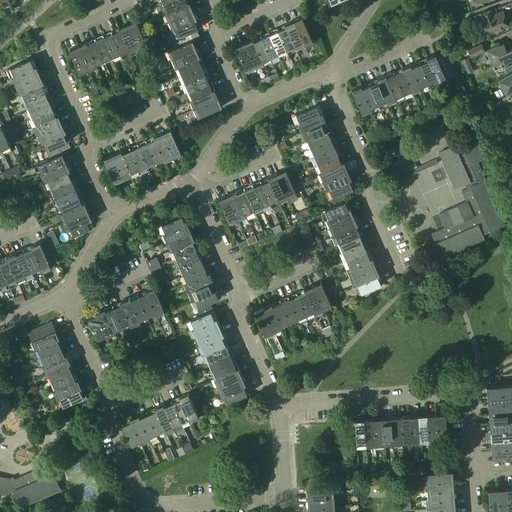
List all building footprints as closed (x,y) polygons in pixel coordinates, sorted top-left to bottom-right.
[(168,13),(190,3),(189,0),(174,0),(164,4),(168,13)] [(172,21),(194,11),(190,3),(168,13),(172,21)] [(497,12),(496,8),(479,14),(474,16),(476,23),(481,21),(486,34),(509,26),(503,10),(497,12)] [(198,19),(194,11),(172,21),(175,29),(198,19)] [(302,17),(294,21),(303,43),(312,39),(313,42),(313,41),(302,17)] [(201,27),(198,20),(198,19),(175,29),(179,36),(177,37),(180,45),(191,41),(188,33),(201,27)] [(136,20),(127,24),(137,46),(145,43),(146,45),(147,44),(136,20)] [(303,43),(294,21),(285,24),(295,47),(303,43)] [(137,46),(127,24),(119,28),(129,50),(132,57),(141,53),(137,46)] [(295,47),(285,24),(277,28),(287,50),(295,47)] [(129,50),(119,28),(112,31),(121,53),(129,50)] [(287,50),(277,28),(269,32),(279,54),(287,50)] [(121,53),(112,31),(103,35),(113,57),(121,53)] [(279,54),(269,32),(261,35),(271,58),(279,54)] [(113,57),(103,35),(95,38),(105,61),(113,57)] [(271,58),(261,35),(253,39),(263,61),(271,58)] [(105,61),(95,38),(87,42),(97,64),(105,61)] [(263,61),(253,39),(245,43),(255,65),(263,61)] [(175,58),(197,49),(193,40),(191,41),(180,45),(169,50),(169,51),(171,50),(175,58)] [(97,64),(87,42),(78,46),(88,68),(97,64)] [(255,65),(245,43),(236,47),(247,71),(247,69),(255,65)] [(504,43),(488,50),(493,64),(492,64),(495,71),(511,63),(511,48),(507,50),(504,43)] [(471,57),(485,51),(482,44),(468,50),(471,57)] [(88,68),(78,46),(70,50),(80,74),(81,74),(80,71),(88,68)] [(179,66),(201,57),(197,49),(175,58),(179,66)] [(455,75),(444,50),(445,53),(437,56),(445,76),(453,72),(454,75),(455,75)] [(445,76),(437,56),(436,54),(427,58),(436,80),(445,76),(445,79),(446,78),(445,76)] [(182,75),(204,65),(201,57),(179,66),(182,75)] [(37,66),(33,58),(6,70),(10,79),(15,76),(37,66)] [(436,80),(427,58),(419,61),(429,83),(436,80)] [(473,71),(468,58),(462,60),(468,73),(473,71)] [(429,83),(419,61),(411,65),(420,87),(429,83)] [(208,73),(204,65),(182,75),(186,83),(208,73)] [(420,87),(411,65),(402,68),(412,91),(420,87)] [(18,84),(41,74),(37,66),(15,76),(18,84)] [(412,91),(402,68),(394,72),(404,94),(412,91)] [(404,94),(394,72),(386,75),(396,98),(404,94)] [(212,81),(208,73),(186,83),(189,91),(212,81)] [(511,99),(511,73),(499,81),(506,94),(505,94),(509,101),(511,99)] [(22,93),(44,83),(41,74),(18,84),(22,93)] [(396,98),(386,75),(377,79),(387,101),(396,98)] [(387,101),(377,79),(369,82),(379,105),(387,101)] [(215,89),(212,81),(189,91),(193,99),(215,89)] [(379,105),(369,82),(361,86),(371,108),(379,105)] [(26,101),(48,91),(44,83),(22,93),(26,101)] [(371,108),(361,86),(352,90),(363,114),(364,114),(363,112),(371,108)] [(197,107),(219,98),(215,89),(193,99),(197,107)] [(30,109),(52,99),(48,91),(26,101),(30,109)] [(223,106),(219,98),(197,107),(200,116),(198,116),(198,117),(223,106)] [(33,117),(56,107),(52,99),(30,109),(33,117)] [(319,104),(295,115),(295,116),(297,115),(301,123),(323,113),(319,104)] [(37,125),(59,116),(56,107),(33,117),(37,125)] [(327,121),(323,113),(301,123),(304,131),(327,121)] [(41,134),(63,124),(59,116),(37,125),(41,134)] [(330,130),(327,121),(304,131),(308,139),(330,130)] [(11,148),(1,123),(0,123),(0,145),(2,149),(9,146),(10,148),(11,148)] [(44,142),(67,132),(63,124),(41,134),(44,142)] [(182,153),(172,131),(171,129),(162,133),(172,155),(180,152),(181,154),(182,153)] [(334,138),(330,130),(308,139),(312,148),(334,138)] [(50,159),(61,154),(57,146),(70,140),(67,132),(44,142),(48,150),(46,151),(50,159)] [(172,155),(162,133),(154,137),(164,159),(172,155)] [(164,159),(154,137),(146,140),(155,163),(164,159)] [(476,137),(469,140),(458,144),(439,153),(448,173),(455,188),(465,184),(466,186),(467,189),(462,191),(467,202),(439,214),(445,228),(432,234),(435,240),(436,243),(435,243),(441,258),(485,239),(482,233),(490,230),(491,231),(506,225),(478,161),(485,158),(476,137)] [(337,146),(334,138),(312,148),(315,156),(337,146)] [(155,163),(146,140),(137,144),(147,166),(155,163)] [(147,166),(137,144),(129,147),(139,170),(147,166)] [(319,164),(341,154),(337,146),(315,156),(319,164)] [(139,170),(129,147),(121,151),(131,173),(139,170)] [(131,173),(121,151),(113,155),(122,177),(131,173)] [(63,153),(61,154),(50,159),(38,164),(39,164),(41,164),(45,172),(67,162),(63,153)] [(323,172),(345,163),(341,154),(319,164),(323,172)] [(122,177),(113,155),(104,158),(115,183),(116,182),(115,180),(122,177)] [(438,163),(437,159),(406,172),(404,168),(393,173),(394,177),(391,179),(393,183),(438,163)] [(48,179),(70,169),(67,162),(45,172),(48,179)] [(326,181),(348,171),(345,163),(323,172),(326,181)] [(52,187),(74,178),(70,169),(48,179),(52,187)] [(286,170),(284,170),(278,173),(287,195),(295,192),(295,194),(296,194),(286,170)] [(330,189),(352,179),(348,171),(326,181),(330,189)] [(287,195),(278,173),(269,177),(279,199),(287,195)] [(279,199),(269,177),(261,181),(271,203),(279,199)] [(56,196),(78,186),(74,178),(52,187),(56,196)] [(355,187),(352,179),(330,189),(333,196),(332,197),(335,205),(345,201),(342,193),(355,187)] [(271,203),(261,181),(252,184),(262,206),(271,203)] [(262,206),(252,184),(244,188),(254,210),(262,206)] [(59,204),(81,194),(78,186),(56,196),(59,204)] [(254,210),(244,188),(236,192),(246,214),(254,210)] [(246,214),(236,192),(228,195),(238,217),(246,214)] [(63,212),(85,202),(81,194),(59,204),(63,212)] [(238,217),(228,195),(219,199),(230,223),(231,223),(230,221),(238,217)] [(345,201),(335,205),(323,211),(324,211),(326,210),(329,218),(351,208),(347,200),(345,201)] [(67,220),(89,211),(85,202),(63,212),(67,220)] [(333,226),(355,217),(351,208),(329,218),(333,226)] [(69,230),(93,219),(89,211),(67,220),(70,228),(68,229),(69,230)] [(162,224),(181,216),(180,214),(179,212),(161,220),(161,222),(162,224)] [(166,233),(188,223),(184,214),(181,216),(162,224),(166,233)] [(336,234),(358,225),(355,217),(333,226),(336,234)] [(169,241),(192,231),(188,223),(166,233),(169,241)] [(340,243),(362,233),(358,225),(336,234),(340,243)] [(173,250),(195,240),(192,231),(169,241),(173,250)] [(366,241),(362,233),(340,243),(344,251),(366,241)] [(177,258),(199,248),(195,240),(173,250),(177,258)] [(369,250),(366,241),(344,251),(347,259),(369,250)] [(51,266),(40,242),(32,246),(42,268),(49,264),(50,267),(51,266)] [(42,268),(32,246),(24,249),(33,271),(42,268)] [(180,266),(202,256),(199,248),(177,258),(180,266)] [(33,271),(24,249),(15,253),(25,275),(33,271)] [(373,258),(369,250),(347,259),(351,267),(373,258)] [(25,275),(15,253),(7,256),(16,278),(25,275)] [(16,278),(7,256),(0,259),(0,261),(9,282),(16,278)] [(184,274),(206,264),(202,256),(180,266),(184,274)] [(376,266),(373,258),(351,267),(355,276),(376,266)] [(0,285),(9,282),(0,261),(0,285)] [(188,283),(210,273),(206,264),(184,274),(188,283)] [(358,284),(380,275),(376,266),(355,276),(358,284)] [(192,291),(214,281),(210,273),(188,283),(192,291)] [(384,283),(380,275),(358,284),(361,292),(359,293),(360,294),(384,283)] [(195,299),(217,289),(214,281),(192,291),(195,299)] [(322,282),(313,285),(323,308),(331,305),(332,307),(333,307),(322,282)] [(323,308),(313,285),(304,289),(315,312),(323,308)] [(165,311),(155,287),(146,291),(156,313),(163,310),(164,312),(165,311)] [(221,297),(217,289),(195,299),(198,306),(196,307),(200,315),(205,313),(202,306),(208,303),(221,297)] [(315,312),(304,289),(296,293),(306,316),(315,312)] [(156,313),(146,291),(138,294),(147,316),(156,313)] [(306,316),(296,293),(288,296),(298,319),(306,316)] [(147,316),(138,294),(129,297),(139,320),(147,316)] [(298,319),(288,296),(280,300),(290,323),(298,319)] [(139,320),(129,297),(121,301),(131,324),(139,320)] [(290,323),(280,300),(272,304),(282,327),(290,323)] [(131,324),(121,301),(112,304),(122,327),(131,324)] [(211,311),(208,303),(202,306),(205,313),(211,311)] [(122,327),(112,304),(104,308),(114,331),(122,327)] [(282,327),(272,304),(263,307),(274,330),(282,327)] [(274,330),(263,307),(255,311),(266,336),(267,336),(266,334),(274,330)] [(114,331),(104,308),(96,311),(106,334),(114,331)] [(195,328),(217,318),(214,310),(211,311),(205,313),(200,315),(189,320),(189,321),(191,320),(195,328)] [(106,334),(96,311),(87,315),(98,341),(99,340),(98,338),(106,334)] [(199,336),(221,326),(217,318),(195,328),(199,336)] [(38,348),(60,338),(52,321),(28,331),(28,332),(31,331),(38,348)] [(202,345),(225,335),(221,326),(199,336),(202,345)] [(206,353),(228,343),(225,335),(202,345),(206,353)] [(42,356),(64,346),(60,338),(38,348),(42,356)] [(210,361),(232,351),(228,343),(206,353),(210,361)] [(46,365),(68,355),(64,346),(42,356),(46,365)] [(213,369),(236,359),(232,351),(210,361),(213,369)] [(49,373),(71,363),(68,355),(46,365),(49,373)] [(217,378),(239,368),(236,359),(213,369),(217,378)] [(53,381),(75,371),(71,363),(49,373),(53,381)] [(220,386),(243,376),(239,368),(217,378),(220,386)] [(57,389),(78,379),(75,371),(53,381),(57,389)] [(224,394),(246,384),(243,376),(220,386),(224,394)] [(60,398),(82,388),(78,379),(57,389),(60,398)] [(250,393),(246,384),(224,394),(227,402),(225,403),(226,403),(250,393)] [(487,396),(511,394),(511,385),(511,384),(487,386),(487,396)] [(86,396),(82,388),(60,398),(63,405),(61,406),(61,407),(86,396)] [(199,417),(188,393),(180,396),(190,419),(197,416),(198,417),(199,417)] [(511,402),(511,399),(511,394),(487,396),(488,405),(511,402)] [(190,419),(180,396),(172,400),(182,422),(190,419)] [(182,422),(172,400),(163,404),(173,426),(182,422)] [(511,411),(511,402),(488,405),(489,414),(511,411)] [(173,426),(163,404),(155,407),(165,430),(173,426)] [(165,430),(155,407),(147,411),(157,433),(165,430)] [(157,433),(147,411),(138,415),(148,437),(157,433)] [(511,420),(511,411),(489,414),(490,423),(511,420)] [(436,414),(438,438),(447,437),(447,440),(448,440),(446,413),(436,414)] [(438,438),(436,414),(427,415),(429,439),(438,438)] [(148,437),(138,415),(130,418),(140,441),(148,437)] [(420,439),(418,415),(409,416),(411,440),(420,439)] [(429,439),(427,415),(418,415),(420,439),(429,439)] [(411,440),(409,416),(401,417),(402,441),(411,440)] [(393,441),(391,417),(382,418),(384,442),(393,441)] [(402,441),(401,417),(391,417),(393,441),(402,441)] [(140,441),(130,418),(121,422),(132,447),(133,446),(132,444),(140,441)] [(384,442),(382,418),(373,419),(375,443),(384,442)] [(366,443),(364,419),(355,420),(357,446),(358,446),(357,444),(366,443)] [(375,443),(373,419),(364,419),(366,443),(375,443)] [(511,430),(511,420),(490,423),(490,432),(511,430)] [(511,439),(511,430),(490,432),(491,441),(511,439)] [(511,448),(511,439),(491,441),(492,450),(511,448)] [(511,448),(492,450),(492,459),(511,457),(511,448)] [(0,493),(4,495),(13,491),(21,507),(61,490),(52,469),(36,476),(34,471),(14,479),(13,477),(9,478),(0,476),(0,493)] [(453,480),(453,470),(426,472),(426,473),(429,473),(429,482),(453,480)] [(454,489),(453,480),(429,482),(430,491),(454,489)] [(307,490),(308,499),(332,498),(331,489),(334,489),(334,488),(307,490)] [(499,511),(498,488),(488,489),(490,511),(499,511)] [(507,511),(509,511),(507,488),(498,488),(499,511),(507,511)] [(455,498),(454,489),(430,491),(431,500),(455,498)] [(332,507),(332,498),(308,499),(308,508),(332,507)] [(455,507),(455,498),(431,500),(431,509),(455,507)]
